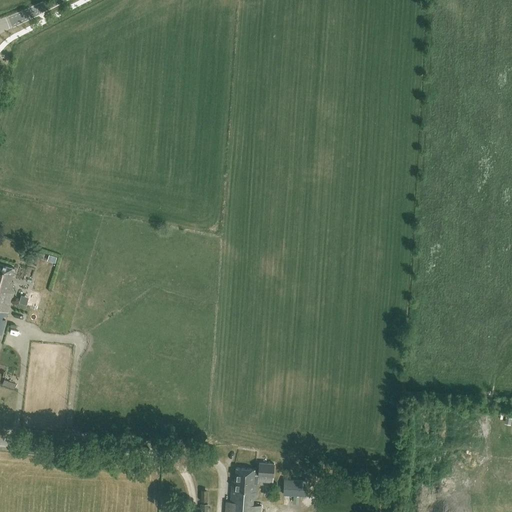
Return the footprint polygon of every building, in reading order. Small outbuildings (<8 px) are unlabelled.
[(11,286),(12,281),(9,280),(13,267),(0,263),(0,331),(3,322),(4,321),(13,290),(11,286)] [(13,329),(7,352),(17,355),(23,331),(13,329)] [(263,480),(263,481),(272,482),(273,463),(259,462),(259,471),(255,471),(255,475),(259,476),(258,480),(263,480)] [(255,475),(255,471),(254,471),(254,469),(235,467),(234,481),(231,481),(230,501),(225,501),(224,511),(259,511),(260,505),(252,504),(253,498),(256,498),(257,483),(257,481),(263,481),(263,480),(258,480),(259,476),(255,475)] [(285,493),(308,494),(308,483),(286,482),(285,493)] [(200,501),(208,501),(208,489),(200,489),(200,501)]
